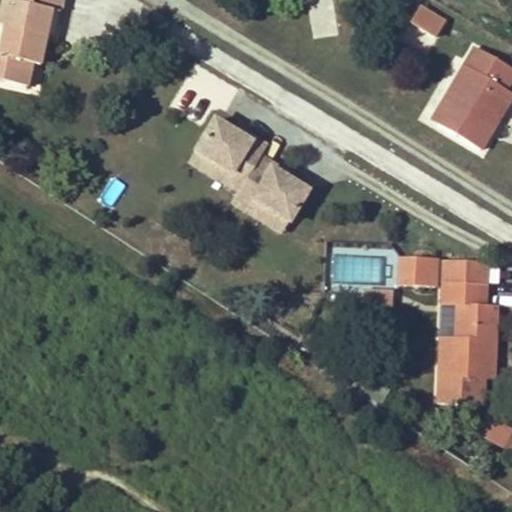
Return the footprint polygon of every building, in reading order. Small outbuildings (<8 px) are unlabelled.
[(7,12),(9,0),(0,0),(0,20),(2,11),(7,12)] [(9,0),(7,12),(48,22),(55,24),(61,0),(9,0)] [(308,0),(311,37),(335,35),(332,0),(308,0)] [(430,50),(446,17),(416,3),(400,36),(430,50)] [(34,36),(43,38),(48,22),(7,12),(2,11),(0,20),(0,82),(20,87),(27,63),(34,36)] [(55,24),(48,22),(43,38),(43,40),(53,42),(55,24)] [(43,40),(43,38),(34,36),(27,63),(36,65),(43,40)] [(468,74),(435,121),(476,150),(511,95),(504,91),(498,87),(507,72),(474,49),(461,69),(468,74)] [(428,117),(435,121),(468,74),(461,69),(428,117)] [(511,79),(511,75),(507,72),(498,87),(504,91),(511,79)] [(231,129),(210,117),(191,147),(227,169),(220,180),(235,188),(258,151),(264,140),(250,131),(245,138),(231,129)] [(245,138),(250,131),(236,123),(231,129),(245,138)] [(227,169),(191,147),(185,158),(220,180),(227,169)] [(285,219),(304,188),(283,175),(268,167),(273,160),(258,151),(235,188),(229,199),(243,208),(250,197),(285,219)] [(287,168),(273,160),(268,167),(283,175),(287,168)] [(279,230),(285,219),(250,197),(243,208),(279,230)] [(398,257),(396,286),(411,287),(413,258),(398,257)] [(432,259),(413,258),(411,287),(429,288),(432,259)] [(480,262),(435,259),(434,281),(467,283),(466,304),(479,305),(479,304),(480,283),(480,262)] [(492,305),(479,304),(479,305),(466,304),(467,283),(434,281),(433,303),(448,303),(447,337),(433,337),(431,377),(430,403),(475,405),(476,378),(478,337),(490,338),(492,305)] [(365,306),(392,306),(392,287),(365,288),(365,306)] [(490,338),(478,337),(476,378),(488,379),(490,338)] [(511,422),(487,412),(475,442),(511,456),(511,422)]
